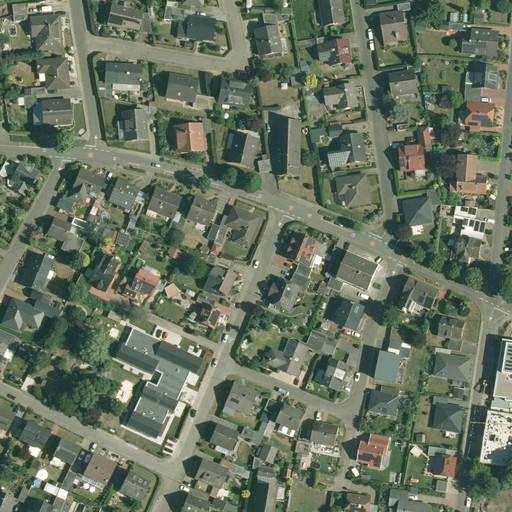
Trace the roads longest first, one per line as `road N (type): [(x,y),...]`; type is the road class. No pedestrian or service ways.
road 1 (residential): [(221,361),(340,410),(350,407),(399,256)]
road 2 (residential): [(379,247),(389,206),(356,0)]
road 3 (residential): [(83,43),(227,67),(241,52),(230,0)]
road 4 (residential): [(460,511),(493,297)]
road 5 (residential): [(493,297),(511,84)]
road 6 (residential): [(286,206),(94,155)]
road 7 (residential): [(0,389),(175,476)]
road 8 (residential): [(221,361),(286,206)]
road 9 (residential): [(0,283),(63,151)]
road 10 (residential): [(175,476),(221,361)]
